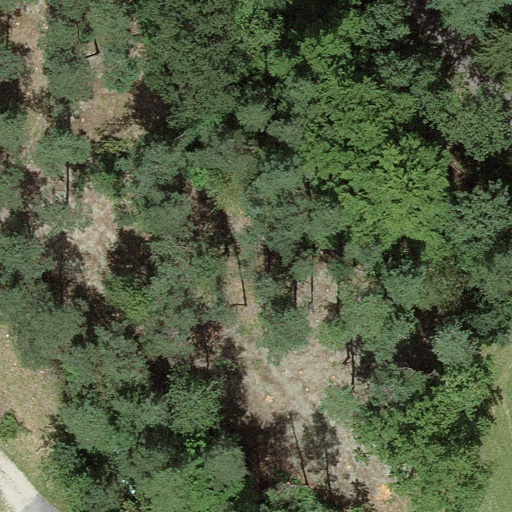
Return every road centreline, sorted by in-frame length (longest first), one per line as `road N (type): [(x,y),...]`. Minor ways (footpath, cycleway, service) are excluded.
road 1 (track): [(125,511),(69,387),(0,294)]
road 2 (unclassified): [(511,110),(427,0)]
